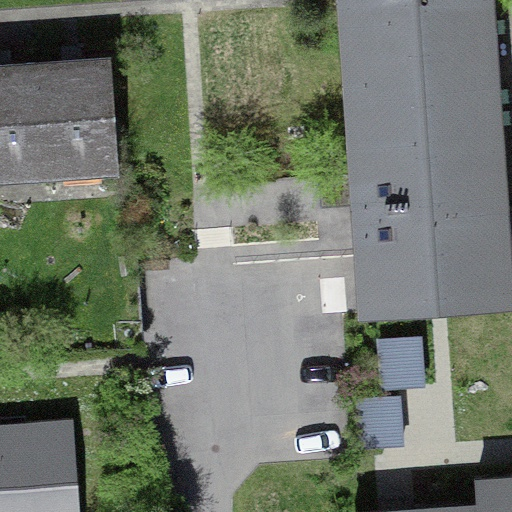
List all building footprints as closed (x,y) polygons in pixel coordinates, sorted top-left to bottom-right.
[(511,195),(503,0),(351,0),(365,311),(511,304),(511,195)] [(100,34),(0,39),(0,177),(48,175),(107,170),(106,152),(100,34)] [(107,170),(48,175),(62,347),(129,341),(122,260),(142,258),(133,150),(106,152),(107,170)] [(385,374),(425,370),(421,324),(381,328),(385,374)] [(77,511),(74,406),(0,408),(0,511),(77,511)] [(511,511),(511,489),(365,497),(366,511),(511,511)]
